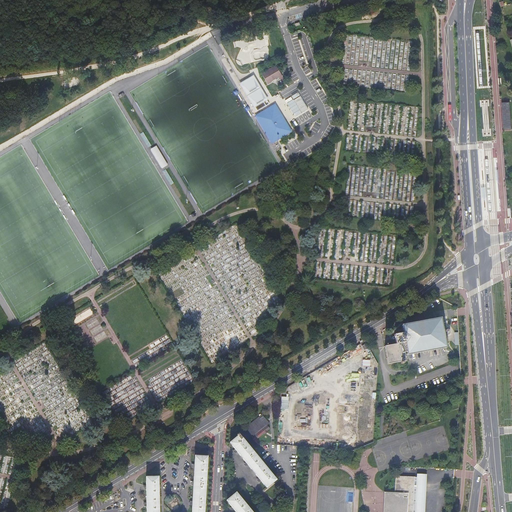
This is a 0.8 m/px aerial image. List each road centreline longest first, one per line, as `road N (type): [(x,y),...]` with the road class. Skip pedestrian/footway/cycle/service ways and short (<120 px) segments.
road 1 (track): [(278,5),(136,56),(0,80)]
road 2 (tertiary): [(441,279),(220,415)]
road 3 (primary): [(460,0),(469,249)]
road 4 (primary): [(481,244),(470,0)]
road 5 (tertiary): [(220,415),(60,511)]
road 6 (primary): [(482,330),(494,455)]
